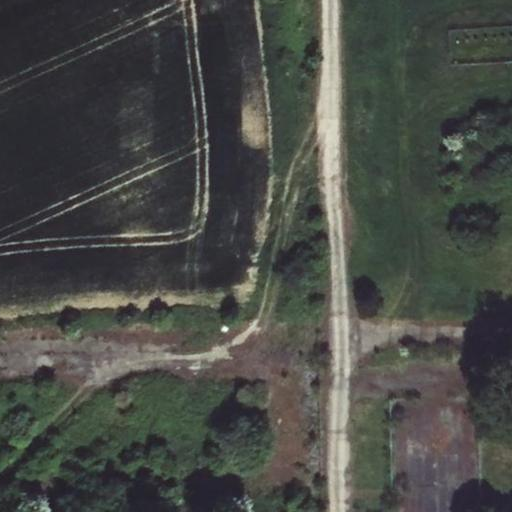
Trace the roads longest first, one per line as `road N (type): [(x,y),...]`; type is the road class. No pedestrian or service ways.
road 1 (track): [(330,84),(306,117),(268,338),(213,366),(132,369),(86,397),(0,475)]
road 2 (track): [(511,347),(334,348)]
